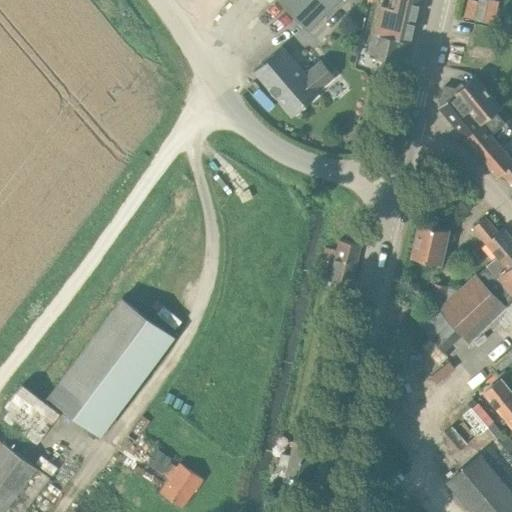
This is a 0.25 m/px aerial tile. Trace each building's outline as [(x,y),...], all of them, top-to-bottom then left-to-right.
[(276,0),(306,30),(337,0),(276,0)] [(390,0),(389,5),(381,3),(369,54),(401,61),(405,39),(412,41),(421,0),(390,0)] [(473,0),(465,0),(462,18),(473,20),(477,1),(473,0)] [(253,69),(271,90),(291,113),(321,88),(334,76),(321,60),(306,73),(282,45),(253,69)] [(511,181),(511,159),(491,134),(505,122),(497,113),(483,124),(481,122),(499,105),(474,76),(458,89),(458,88),(444,85),(440,103),(440,104),(438,106),(495,176),(500,171),(510,183),(511,181)] [(439,308),(418,324),(431,338),(422,346),(439,364),(447,355),(444,352),(463,335),(468,341),(506,307),(511,313),(511,238),(502,227),(499,230),(486,216),(473,228),(497,256),(476,275),(475,274),(443,304),(440,306),(439,308)] [(440,264),(448,229),(419,222),(411,257),(440,264)] [(324,246),(322,259),(334,262),(330,280),(351,285),(361,243),(339,239),(337,249),(324,246)] [(429,304),(439,306),(444,285),(434,283),(429,304)] [(443,304),(447,286),(444,285),(439,306),(440,306),(441,303),(443,304)] [(100,433),(127,397),(174,336),(121,297),(49,394),(100,433)] [(511,346),(493,363),(500,371),(511,360),(511,346)] [(511,424),(511,423),(511,392),(501,379),(485,392),(511,424)] [(467,420),(460,426),(472,440),(487,427),(493,421),(478,402),(471,408),(470,407),(462,414),(467,420)] [(511,441),(507,435),(499,441),(509,453),(511,450),(511,441)] [(0,511),(23,511),(49,477),(38,468),(0,439),(0,511)] [(277,471),(276,474),(286,476),(307,480),(315,444),(307,443),(293,440),(290,455),(280,452),(277,471)] [(149,458),(147,462),(159,471),(163,473),(164,472),(170,476),(160,490),(184,506),(203,478),(179,462),(177,466),(171,462),(173,459),(157,448),(149,458)] [(511,511),(511,491),(479,453),(445,481),(471,511),(511,511)] [(280,498),(277,511),(289,511),(292,501),(280,498)]
